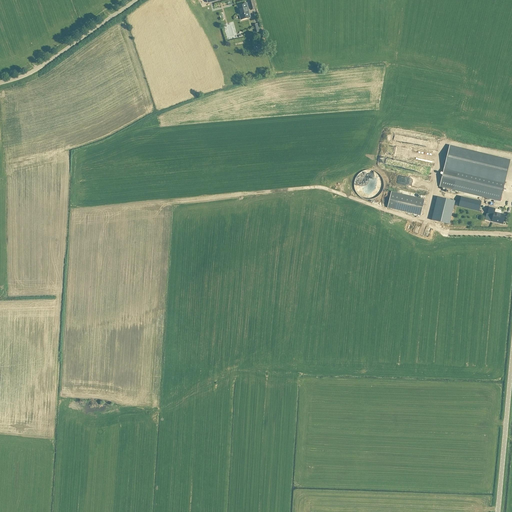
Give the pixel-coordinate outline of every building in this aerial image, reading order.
[(255,8),(253,0),(247,0),(250,9),(255,8)] [(246,3),(237,5),(240,20),(250,17),(246,3)] [(477,150),(478,144),(456,141),(455,151),(475,154),(476,150),(477,150)] [(494,165),(511,170),(511,166),(509,166),(510,164),(495,160),(494,165)] [(452,189),(500,201),(505,180),(457,169),(452,189)] [(387,207),(420,215),(424,200),(391,192),(387,207)] [(481,201),(461,196),(458,206),(479,211),(481,201)] [(455,201),(437,197),(431,220),(449,224),(455,201)] [(495,208),(489,207),(487,213),(493,215),(491,221),(502,224),(505,215),(494,212),(495,208)]
